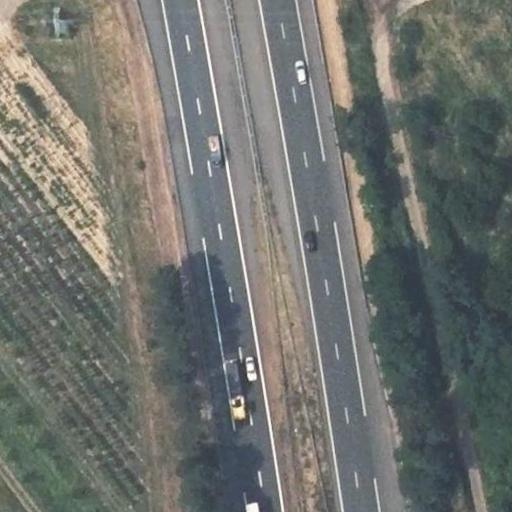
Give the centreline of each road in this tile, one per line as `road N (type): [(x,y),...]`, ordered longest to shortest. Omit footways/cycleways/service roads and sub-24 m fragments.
road 1 (track): [(481,511),(389,84),(385,18),(416,0)]
road 2 (motorway): [(179,0),(265,511)]
road 3 (motorway): [(363,511),(279,0)]
